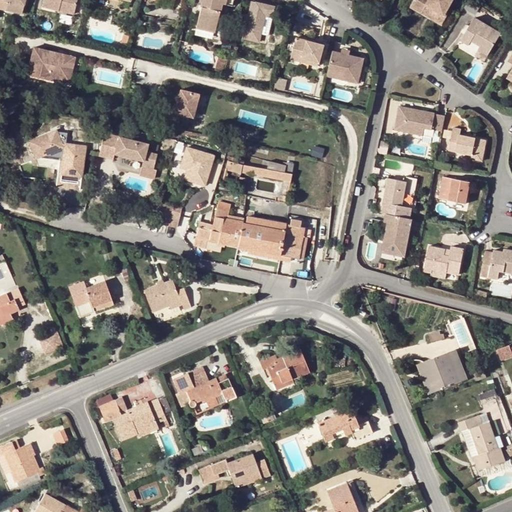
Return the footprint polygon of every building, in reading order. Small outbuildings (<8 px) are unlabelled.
[(27,0),(5,0),(5,2),(3,10),(8,10),(7,20),(22,23),(27,0)] [(46,0),(45,6),(60,10),(70,13),(77,15),(80,0),(46,0)] [(198,27),(216,31),(223,0),(200,0),(201,2),(204,2),(198,27)] [(412,0),(409,7),(420,13),(424,5),(440,14),(442,9),(447,0),(412,0)] [(247,31),(265,34),(265,32),(268,17),(275,18),(277,6),(258,3),(257,6),(252,5),(247,31)] [(440,24),(447,12),(442,9),(440,14),(424,5),(420,13),(440,24)] [(0,18),(7,20),(8,10),(3,10),(0,8),(0,18)] [(275,18),(268,17),(265,32),(272,33),(275,18)] [(468,45),(471,41),(479,46),(477,49),(487,54),(500,33),(473,17),(460,40),(468,45)] [(265,34),(247,31),(245,37),(263,41),(265,34)] [(305,64),(306,60),(322,64),(326,46),(299,39),(293,61),(305,64)] [(34,47),(27,78),(47,83),(50,72),(66,76),(71,56),(34,47)] [(367,61),(352,58),(344,56),(335,54),(331,71),(347,75),(346,82),(361,86),(367,61)] [(66,76),(50,72),(47,83),(51,84),(53,77),(70,82),(76,57),(71,56),(66,76)] [(347,75),(331,71),(329,78),(346,82),(347,75)] [(287,81),(276,79),(273,90),(285,92),(287,81)] [(196,117),(202,94),(184,89),(177,112),(196,117)] [(428,128),(442,131),(445,115),(403,107),(398,131),(427,136),(428,128)] [(487,137),(460,132),(461,127),(454,126),(450,147),(472,152),(471,157),(483,159),(487,137)] [(87,146),(67,143),(69,133),(61,132),(60,129),(35,139),(31,141),(39,160),(53,154),(65,155),(61,186),(81,189),(87,146)] [(116,156),(145,163),(143,169),(154,172),(158,157),(147,154),(149,145),(120,138),(119,144),(104,141),(100,157),(115,161),(116,156)] [(216,153),(185,145),(180,168),(186,170),(184,180),(207,185),(216,153)] [(242,173),(242,172),(243,165),(239,164),(228,162),(226,170),(242,173)] [(292,174),(294,164),(287,163),(286,166),(270,163),(269,169),(285,173),(292,174)] [(269,169),(243,165),(242,172),(291,181),(292,174),(285,173),(269,169)] [(154,172),(143,169),(141,178),(156,182),(158,172),(154,172)] [(442,174),(438,196),(465,201),(468,179),(442,174)] [(244,194),(247,177),(241,176),(238,193),(244,194)] [(391,177),(384,210),(389,211),(413,216),(414,206),(408,205),(412,181),(391,177)] [(157,206),(152,221),(169,226),(177,228),(182,208),(174,206),(173,210),(157,206)] [(215,217),(228,219),(230,210),(218,206),(215,217)] [(414,216),(413,216),(389,211),(387,220),(390,220),(385,249),(407,254),(414,216)] [(207,245),(208,241),(247,248),(291,256),(300,257),(304,237),(305,227),(301,226),(302,221),(292,219),(291,224),(249,216),(248,223),(228,219),(215,217),(214,225),(201,221),(196,242),(207,245)] [(308,237),(304,237),(300,257),(305,257),(308,237)] [(430,245),(425,270),(434,271),(435,266),(449,269),(461,272),(466,247),(454,245),(453,249),(430,245)] [(291,259),(291,256),(247,248),(247,252),(291,259)] [(509,251),(505,250),(497,248),(496,251),(488,250),(483,274),(500,277),(502,269),(511,271),(511,248),(510,248),(509,251)] [(449,269),(435,266),(434,271),(433,273),(448,276),(449,269)] [(164,282),(158,285),(145,290),(153,312),(169,306),(177,303),(179,306),(182,304),(184,309),(191,306),(184,287),(177,290),(172,279),(164,282)] [(84,281),(70,286),(77,306),(91,301),(95,311),(113,304),(105,281),(86,287),(84,281)] [(0,317),(10,313),(20,309),(19,306),(25,304),(18,288),(16,282),(4,287),(6,293),(0,295),(0,317)] [(361,294),(359,288),(348,291),(350,298),(361,294)] [(77,306),(80,316),(95,311),(91,301),(77,306)] [(180,311),(179,306),(177,303),(169,306),(173,313),(180,311)] [(366,313),(358,308),(355,312),(363,317),(366,313)] [(0,323),(12,319),(10,313),(0,317),(0,323)] [(56,330),(53,331),(60,347),(62,345),(56,330)] [(53,331),(38,338),(44,353),(60,347),(53,331)] [(429,334),(430,341),(441,339),(440,335),(439,332),(429,334)] [(511,356),(511,345),(499,348),(501,358),(511,356)] [(275,386),(292,379),(301,375),(299,369),(307,366),(300,349),(278,358),(276,355),(260,361),(263,369),(267,368),(275,386)] [(450,351),(461,380),(467,377),(456,349),(450,351)] [(461,380),(450,351),(423,362),(434,390),(461,380)] [(434,390),(423,362),(417,364),(428,393),(434,390)] [(299,369),(301,375),(310,372),(307,366),(299,369)] [(475,381),(486,376),(483,369),(472,373),(475,381)] [(178,394),(182,406),(189,404),(191,406),(193,406),(196,401),(222,391),(226,400),(237,396),(229,377),(228,378),(222,380),(220,376),(209,380),(205,370),(190,376),(189,373),(174,379),(180,393),(178,394)] [(275,386),(276,390),(294,383),(292,379),(275,386)] [(163,420),(166,418),(158,398),(147,401),(148,402),(149,405),(140,409),(138,404),(127,409),(121,397),(99,407),(105,421),(113,418),(122,440),(137,433),(135,427),(145,423),(146,427),(157,422),(163,420)] [(149,405),(148,402),(147,401),(138,404),(140,409),(149,405)] [(273,407),(260,410),(264,422),(276,419),(273,407)] [(342,428),(344,433),(345,435),(352,431),(355,439),(372,431),(369,422),(359,426),(352,408),(318,422),(324,436),(342,428)] [(479,454),(473,456),(474,458),(478,470),(506,460),(500,446),(499,447),(495,437),(494,433),(492,428),(486,412),(460,421),(463,430),(470,428),(479,454)] [(138,436),(159,428),(157,422),(146,427),(145,423),(135,427),(137,433),(138,436)] [(344,433),(342,428),(324,436),(326,441),(344,433)] [(472,459),(474,458),(473,456),(479,454),(470,428),(463,430),(462,431),(472,459)] [(68,441),(63,430),(53,434),(58,446),(68,441)] [(0,446),(0,455),(4,453),(12,471),(19,486),(36,479),(37,481),(41,479),(40,475),(45,474),(42,467),(37,469),(32,456),(27,444),(20,447),(16,449),(13,441),(0,446)] [(8,472),(12,471),(4,453),(0,455),(8,472)] [(219,473),(230,469),(231,473),(237,488),(249,483),(247,475),(258,471),(261,478),(270,475),(264,459),(256,462),(253,453),(228,462),(227,459),(199,469),(205,483),(220,477),(219,473)] [(247,475),(249,483),(261,478),(258,471),(247,475)] [(356,511),(358,511),(347,482),(327,490),(334,508),(323,511),(356,511)] [(307,497),(305,491),(294,494),(296,500),(307,497)] [(67,511),(70,508),(52,498),(53,497),(46,493),(34,511),(67,511)] [(93,511),(95,509),(85,503),(79,511),(76,511),(70,508),(67,511),(93,511)]
